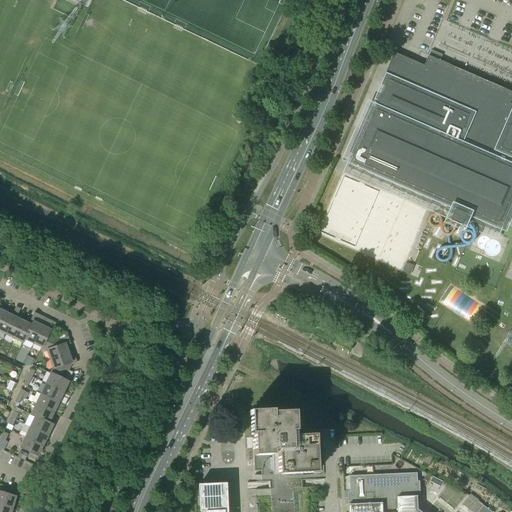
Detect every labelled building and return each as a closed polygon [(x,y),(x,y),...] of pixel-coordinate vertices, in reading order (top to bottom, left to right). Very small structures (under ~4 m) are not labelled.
[(430,53),(429,56),(440,61),(441,58),(442,55),(431,50),(430,53)] [(386,87),(351,166),(430,200),(431,201),(436,203),(451,209),(455,211),(451,221),(463,226),(467,216),(477,220),(481,222),(497,229),(499,223),(500,223),(501,223),(502,223),(503,222),(503,221),(504,221),(504,220),(504,219),(503,218),(503,217),(502,217),(511,193),(511,104),(510,104),(511,100),(511,92),(449,65),(445,63),(440,61),(429,56),(424,66),(413,61),(395,53),(381,85),(386,87)] [(409,274),(412,266),(405,264),(402,271),(409,274)] [(0,323),(0,332),(6,335),(19,308),(16,307),(12,316),(5,313),(0,323)] [(6,335),(14,339),(22,321),(16,318),(20,309),(19,308),(6,335)] [(14,339),(22,343),(36,314),(34,312),(30,320),(32,321),(30,325),(22,321),(14,339)] [(25,340),(32,344),(41,326),(35,323),(39,315),(36,314),(22,343),(23,343),(25,340)] [(40,348),(52,325),(50,324),(48,329),(41,326),(32,344),(40,348)] [(52,368),(40,393),(58,402),(68,382),(63,379),(71,362),(72,364),(77,362),(75,358),(70,360),(65,346),(70,344),(66,333),(57,336),(56,340),(48,335),(50,330),(52,331),(54,326),(52,325),(40,348),(46,351),(52,368)] [(350,350),(353,344),(339,337),(336,343),(350,350)] [(35,404),(53,413),(58,402),(40,393),(35,404)] [(35,404),(29,415),(52,425),(48,422),(53,413),(35,404)] [(253,455),(254,455),(272,455),(272,457),(269,458),(270,458),(271,469),(272,469),(272,471),(273,471),(273,470),(278,470),(278,474),(316,472),(315,434),(293,435),(293,436),(291,436),(290,430),(295,430),(294,410),(276,411),(276,410),(250,411),(251,438),(252,438),(253,455)] [(29,427),(47,436),(52,425),(29,415),(33,417),(29,427)] [(29,427),(24,437),(42,446),(47,436),(29,427)] [(24,437),(19,447),(37,456),(42,446),(24,437)] [(27,454),(20,451),(17,457),(24,460),(27,454)] [(351,499),(353,499),(353,504),(349,504),(349,511),(422,511),(419,509),(417,473),(350,476),(351,499)] [(226,511),(227,511),(226,510),(223,510),(222,497),(226,497),(226,491),(225,483),(202,484),(199,484),(199,485),(200,485),(201,497),(200,497),(201,497),(201,511),(204,511),(226,511)] [(0,492),(0,503),(12,507),(15,497),(0,492)] [(462,505),(471,511),(472,511),(492,511),(478,501),(479,500),(470,494),(462,505)] [(0,503),(0,511),(10,511),(12,507),(0,503)]
